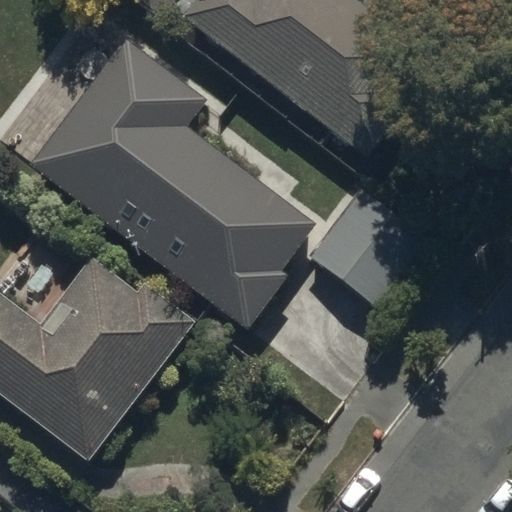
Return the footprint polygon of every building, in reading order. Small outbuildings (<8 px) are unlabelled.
[(131,0),(170,31),(195,0),(131,0)] [(211,0),(190,28),(377,176),(447,88),(335,0),(211,0)] [(119,79),(38,180),(241,340),(255,351),(300,295),(286,284),(322,239),(194,138),(211,116),(136,57),(119,79)] [(317,270),(384,324),(438,256),(370,203),(317,270)] [(0,407),(92,479),(194,350),(204,338),(153,298),(143,310),(99,275),(45,343),(0,307),(0,407)]
